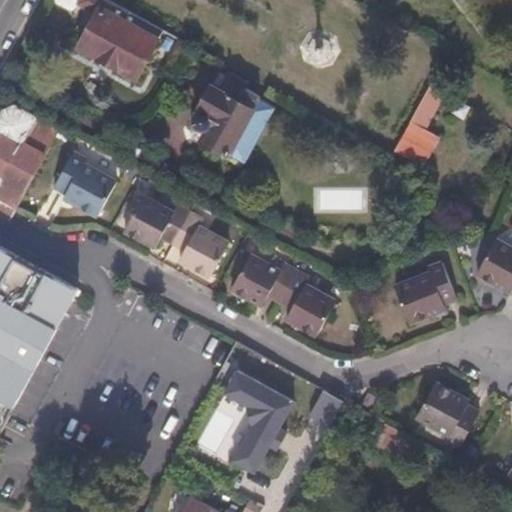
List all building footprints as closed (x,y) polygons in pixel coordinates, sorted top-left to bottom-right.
[(53,0),(54,3),(67,9),(76,7),(77,4),(79,0),(53,0)] [(163,33),(103,0),(79,0),(77,4),(97,15),(79,47),(138,79),(163,33)] [(207,134),(203,143),(228,157),(258,103),(246,98),(251,88),(229,78),(221,95),(211,90),(193,127),(207,134)] [(409,125),(424,133),(447,90),(431,82),(409,125)] [(0,153),(36,173),(61,128),(15,103),(1,110),(0,112),(0,153)] [(487,128),(507,139),(511,127),(511,124),(494,115),(487,128)] [(409,125),(398,145),(417,156),(428,135),(424,133),(409,125)] [(70,192),(66,199),(97,217),(117,183),(86,166),(89,162),(72,152),(55,184),(70,192)] [(0,214),(10,220),(15,211),(36,173),(0,153),(0,214)] [(160,236),(173,243),(190,213),(176,205),(173,213),(143,196),(124,232),(154,248),(160,236)] [(190,213),(173,243),(186,250),(179,262),(208,277),(227,243),(198,227),(202,219),(190,213)] [(511,294),(511,247),(497,239),(477,276),(511,294)] [(76,291),(0,248),(0,418),(5,422),(76,291)] [(266,295),(279,302),(297,271),(283,264),(279,270),(250,255),(231,291),(261,306),(266,295)] [(427,266),(430,271),(399,284),(413,319),(444,308),(442,302),(455,297),(441,261),(427,266)] [(297,271),(279,302),(289,307),(283,319),(316,336),(334,301),(306,286),(310,278),(297,271)] [(293,403),(238,374),(227,393),(244,402),(255,428),(237,461),(257,471),(293,403)] [(465,402),(430,384),(413,416),(447,434),(445,439),(457,446),(475,412),(463,406),(465,402)] [(309,416),(330,429),(346,402),(324,390),(309,416)] [(439,482),(451,459),(385,423),(373,446),(439,482)] [(227,511),(223,510),(222,511),(215,511),(188,499),(181,511),(227,511)]
